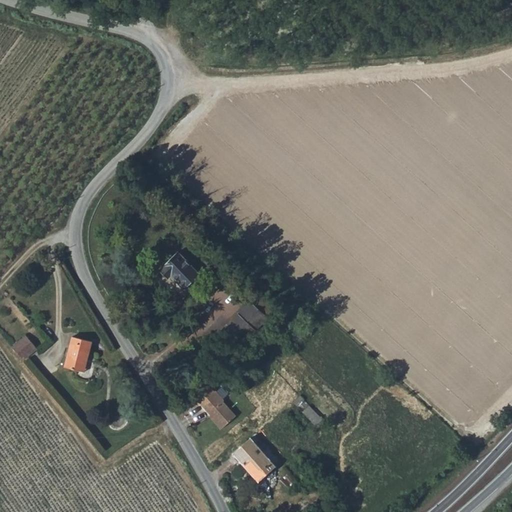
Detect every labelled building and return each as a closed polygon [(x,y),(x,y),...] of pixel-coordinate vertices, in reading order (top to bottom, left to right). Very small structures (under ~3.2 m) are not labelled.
[(183,286),(199,272),(178,248),(159,265),(167,274),(170,272),(183,286)] [(226,324),(225,323),(213,336),(231,353),(244,340),(266,315),(249,299),(226,324)] [(39,347),(41,346),(29,332),(27,334),(39,347)] [(14,345),(25,358),(39,347),(27,334),(14,345)] [(96,342),(77,337),(69,367),(88,372),(96,342)] [(224,429),(240,415),(212,383),(196,397),(224,429)] [(306,411),(319,425),(325,419),(311,406),(306,411)] [(275,468),(250,440),(235,454),(259,482),(275,468)]
